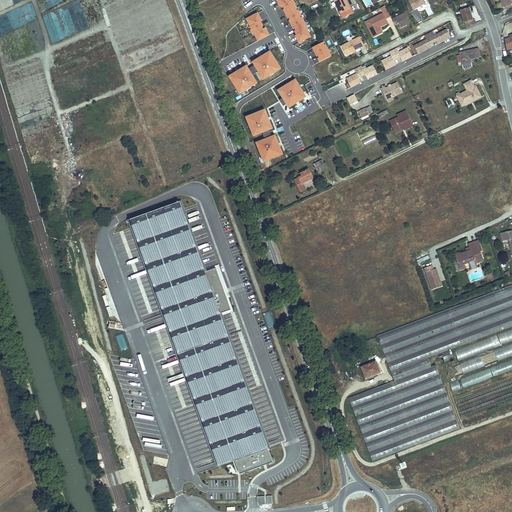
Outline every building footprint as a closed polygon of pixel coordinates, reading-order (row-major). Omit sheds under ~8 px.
[(298,42),(309,37),(294,0),(276,0),(279,6),(282,5),(298,42)] [(353,13),(346,0),(335,0),(334,1),(343,18),(353,13)] [(425,3),(423,0),(407,0),(413,10),(425,3)] [(385,6),(380,8),(383,14),(375,18),(377,22),(372,24),(370,20),(366,23),(369,29),(372,27),(377,36),(381,34),(380,32),(382,31),(380,28),(388,24),(386,19),(391,17),(385,6)] [(473,20),(468,8),(460,11),(467,28),(476,24),(474,19),(473,20)] [(255,41),(268,36),(259,12),(245,17),(255,41)] [(409,23),(404,13),(392,20),(395,25),(398,23),(400,28),(409,23)] [(372,27),(369,29),(373,38),(377,36),(372,27)] [(432,32),(428,34),(432,41),(435,39),(437,42),(437,43),(439,42),(440,43),(451,38),(447,30),(434,36),(432,32)] [(427,40),(414,46),(418,54),(429,48),(429,47),(430,46),(430,45),(428,43),(432,41),(428,34),(425,36),(427,40)] [(365,47),(360,37),(341,46),(346,55),(352,52),(352,50),(355,51),(360,48),(361,49),(365,47)] [(319,62),(331,56),(324,41),(311,47),(319,62)] [(412,57),(408,48),(398,53),(396,48),(392,50),(397,59),(400,58),(401,60),(403,60),(404,61),(412,57)] [(480,57),(478,48),(460,52),(463,65),(471,63),(470,59),(480,57)] [(270,49),(251,60),(262,79),(281,69),(270,49)] [(395,64),(394,61),(397,59),(392,50),(389,52),(391,56),(381,61),(386,70),(395,65),(394,64),(395,64)] [(227,75),(238,94),(257,83),(246,64),(227,75)] [(377,74),(373,65),(366,69),(365,66),(362,68),(361,66),(358,68),(362,77),(365,75),(367,78),(368,77),(369,78),(377,74)] [(361,81),(359,78),(362,77),(358,68),(354,69),(357,74),(347,79),(351,87),(360,83),(359,82),(361,81)] [(276,88),(287,108),(306,97),(295,78),(276,88)] [(481,97),(476,86),(475,87),(471,81),(464,84),(467,91),(460,95),(464,105),(481,97)] [(386,99),(402,92),(398,83),(386,89),(385,87),(381,89),(386,99)] [(350,104),(357,102),(355,95),(348,98),(350,104)] [(252,136),(272,129),(265,108),(245,115),(252,136)] [(367,115),(369,114),(366,108),(359,112),(361,118),(362,117),(367,115)] [(374,120),(385,115),(383,111),(372,116),(374,120)] [(413,126),(406,111),(398,115),(399,117),(390,121),(394,130),(403,126),(405,130),(413,126)] [(262,162),(283,154),(275,134),(255,142),(262,162)] [(365,145),(376,140),(374,135),(362,140),(365,145)] [(318,174),(329,169),(326,163),(316,168),(318,174)] [(303,184),(309,181),(304,171),(296,175),(298,178),(294,180),(300,192),(305,189),(303,184)] [(272,462),(219,314),(230,310),(215,268),(204,272),(178,202),(129,219),(223,480),(272,462)] [(511,230),(500,233),(502,241),(509,240),(511,252),(511,230)] [(478,241),(469,244),(470,248),(471,250),(467,252),(461,254),(461,252),(455,254),(461,270),(466,268),(464,264),(469,262),(470,265),(476,264),(475,260),(482,258),(480,251),(482,251),(478,241)] [(430,258),(428,255),(417,260),(418,263),(430,258)] [(425,268),(432,290),(437,288),(436,284),(441,282),(439,278),(437,278),(437,276),(438,275),(436,269),(433,269),(432,265),(425,268)] [(511,289),(377,331),(393,383),(350,396),(369,459),(458,432),(437,364),(431,366),(428,357),(441,353),(444,362),(454,359),(450,346),(511,327),(511,289)] [(262,313),(267,329),(275,326),(269,310),(262,313)] [(457,358),(511,340),(511,330),(453,349),(457,358)] [(123,333),(115,334),(119,351),(127,349),(123,333)] [(377,344),(375,338),(366,341),(369,347),(377,344)] [(489,362),(511,354),(511,343),(475,355),(476,359),(487,356),(489,362)] [(452,366),(455,375),(485,366),(482,357),(452,366)] [(366,378),(380,372),(376,362),(362,367),(366,378)] [(471,384),(467,376),(448,383),(452,392),(471,384)] [(265,504),(264,496),(256,497),(257,500),(258,505),(265,504)]
